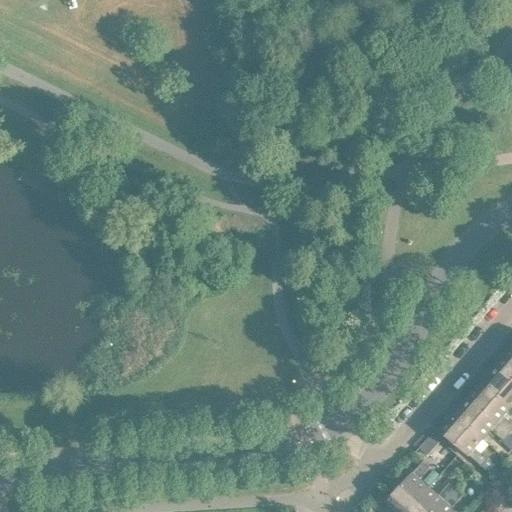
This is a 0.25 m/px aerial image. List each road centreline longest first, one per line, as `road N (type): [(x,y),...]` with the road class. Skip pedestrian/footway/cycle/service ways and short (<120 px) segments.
road 1 (tertiary): [(511,210),(444,281),(337,427),(285,445),(0,469)]
road 2 (residential): [(320,501),(347,494),(511,320)]
